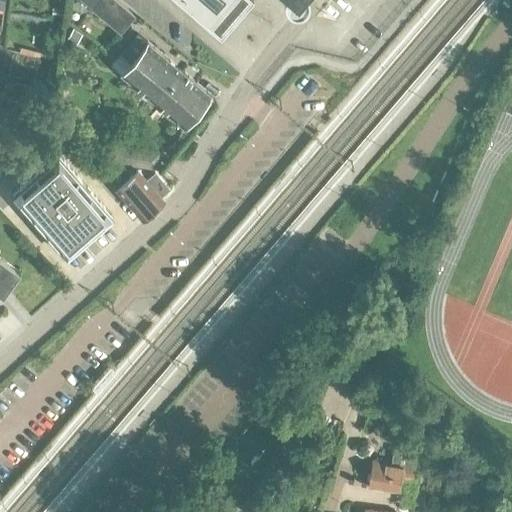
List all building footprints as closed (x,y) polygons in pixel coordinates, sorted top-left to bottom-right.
[(81,0),(93,9),(92,11),(121,35),(135,18),(113,0),(81,0)] [(179,0),(221,35),(250,0),(179,0)] [(133,60),(194,112),(209,94),(148,43),(133,60)] [(194,112),(133,60),(121,73),(157,104),(182,125),(194,112)] [(5,82),(4,92),(27,95),(28,85),(5,82)] [(63,126),(68,86),(55,85),(51,124),(63,126)] [(108,144),(106,161),(132,165),(134,148),(108,144)] [(66,255),(102,223),(95,215),(105,208),(57,153),(11,193),(66,255)] [(108,162),(101,169),(116,187),(142,217),(163,199),(162,198),(172,190),(156,171),(146,169),(141,174),(137,170),(127,178),(115,164),(112,167),(108,162)] [(19,272),(0,258),(0,293),(2,295),(19,272)] [(417,482),(421,454),(395,450),(393,462),(374,459),(369,486),(401,490),(403,480),(417,482)] [(262,501),(258,503),(259,505),(262,511),(274,511),(283,508),(277,494),(262,501)]
